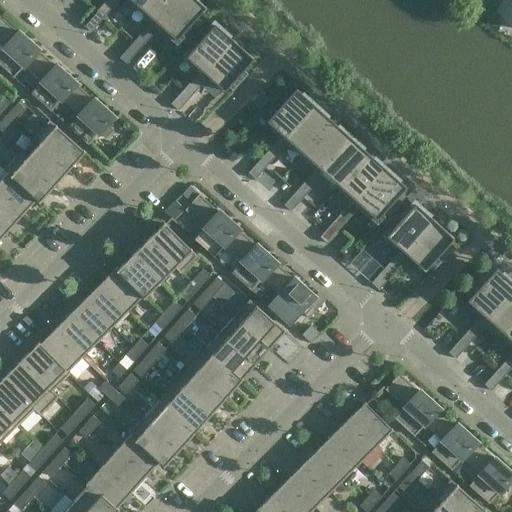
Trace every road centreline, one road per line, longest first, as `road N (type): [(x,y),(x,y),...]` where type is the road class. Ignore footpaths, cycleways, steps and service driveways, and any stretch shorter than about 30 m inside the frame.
road 1 (residential): [(192,511),(385,318)]
road 2 (residential): [(385,318),(186,140)]
road 3 (residential): [(0,327),(186,140)]
road 4 (residential): [(186,140),(28,0)]
road 5 (residential): [(511,432),(385,318)]
